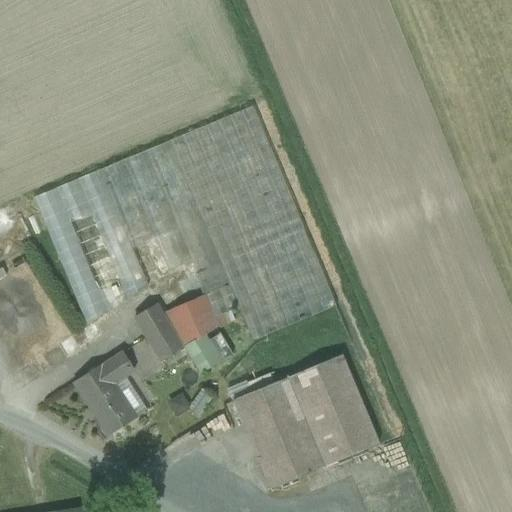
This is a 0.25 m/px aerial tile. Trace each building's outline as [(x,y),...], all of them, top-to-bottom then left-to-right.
[(338,308),(253,108),(170,144),(222,266),(230,284),(241,309),(255,343),(338,308)] [(222,266),(170,144),(99,173),(149,290),(194,265),(199,275),(222,266)] [(99,173),(33,201),(86,325),(149,290),(99,173)] [(199,275),(179,283),(185,300),(210,288),(212,292),(230,284),(222,266),(199,275)] [(212,292),(205,295),(217,320),(218,320),(232,314),(233,317),(237,315),(235,312),(241,309),(230,284),(212,292)] [(205,295),(161,316),(162,317),(173,335),(183,350),(184,349),(207,336),(221,327),(218,320),(217,320),(205,295)] [(154,305),(133,318),(141,330),(162,317),(161,316),(154,305)] [(162,317),(141,330),(152,348),(173,335),(162,317)] [(92,325),(72,337),(79,349),(100,336),(92,325)] [(221,334),(210,341),(207,336),(184,349),(201,375),(234,355),(221,334)] [(173,335),(152,348),(161,363),(183,350),(173,335)] [(108,437),(136,419),(112,383),(125,375),(133,370),(122,354),(101,368),(100,366),(73,383),(108,437)] [(341,356),(232,401),(269,490),(378,445),(341,356)] [(148,411),(125,375),(112,383),(136,419),(148,411)] [(176,416),(189,408),(181,395),(168,403),(176,416)]
